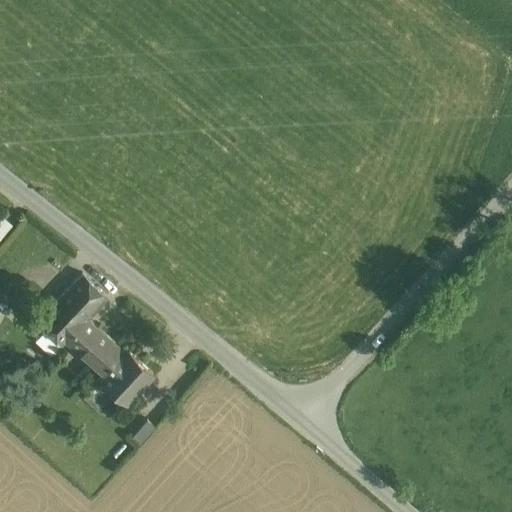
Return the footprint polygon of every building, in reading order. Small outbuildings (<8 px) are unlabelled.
[(0,234),(2,236),(11,220),(0,213),(0,234)] [(83,274),(39,320),(63,343),(66,340),(87,317),(106,296),(83,274)] [(126,352),(87,317),(66,340),(105,375),(126,352)] [(105,375),(102,378),(126,401),(153,371),(129,349),(126,352),(105,375)] [(147,419),(132,436),(141,444),(156,426),(147,419)]
